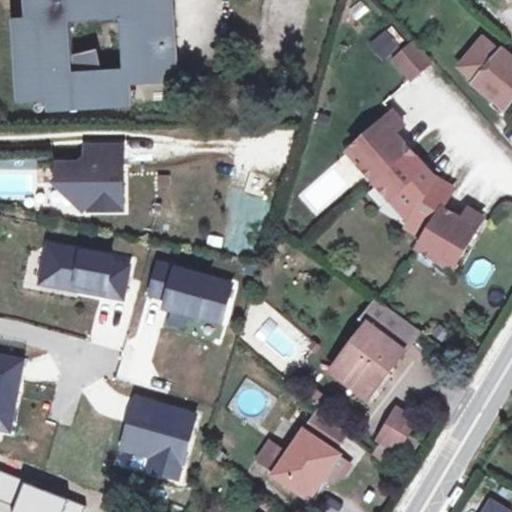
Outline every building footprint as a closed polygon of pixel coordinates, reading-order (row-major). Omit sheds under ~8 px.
[(48,99),(46,0),(26,0),(27,21),(11,22),(14,100),(48,99)] [(46,0),(48,99),(48,113),(126,110),(125,84),(174,83),(170,0),(46,0)] [(384,59),(404,40),(391,25),(370,44),(384,59)] [(500,55),(484,41),(459,68),(473,79),(476,87),(503,111),(511,101),(511,59),(504,52),(500,55)] [(395,67),(410,82),(432,62),(418,47),(395,67)] [(225,102),(225,84),(207,85),(208,103),(225,102)] [(419,251),(438,262),(442,257),(458,266),(484,221),(470,212),(463,223),(442,210),(454,191),(435,179),(426,170),(410,153),(395,135),(404,127),(394,114),(353,148),(366,162),(361,166),(389,201),(394,197),(410,216),(408,223),(405,230),(425,242),(419,251)] [(348,152),(361,166),(366,162),(353,148),(348,152)] [(124,217),(123,154),(84,154),(85,167),(81,174),(79,171),(58,171),(58,191),(68,191),(69,203),(74,208),(84,207),(90,208),(92,218),(124,217)] [(251,170),(244,191),(265,198),(272,177),(251,170)] [(316,215),(333,202),(317,182),(300,194),(316,215)] [(394,197),(389,201),(408,223),(410,216),(394,197)] [(280,273),(296,278),(301,261),(285,256),(280,273)] [(442,257),(438,262),(454,272),(458,266),(442,257)] [(468,270),(478,283),(493,273),(484,259),(468,270)] [(406,332),(379,312),(373,307),(359,325),(366,330),(334,373),(349,384),(347,389),(374,408),(382,396),(377,392),(402,356),(394,350),(406,332)] [(415,338),(406,332),(394,350),(402,356),(415,338)] [(334,453),(344,434),(316,413),(302,437),(288,463),(277,482),(287,487),(310,500),(319,484),(321,486),(332,467),(344,474),(350,463),(338,456),(334,453)] [(372,456),(389,470),(419,424),(410,416),(372,456)] [(257,471),(277,482),(288,463),(268,452),(257,471)] [(287,487),(277,482),(274,487),(284,492),(287,487)]
